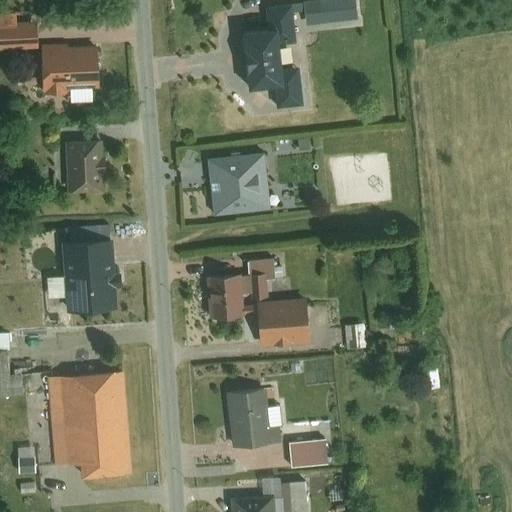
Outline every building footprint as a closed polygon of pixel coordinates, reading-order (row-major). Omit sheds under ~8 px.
[(312,23),(361,16),(358,0),(316,0),(309,1),(311,18),(312,23)] [(301,19),(311,18),(309,1),(299,2),(301,19)] [(299,2),(272,6),(274,28),(290,26),(292,40),(304,39),(301,19),(299,2)] [(45,22),(17,24),(18,47),(47,45),(45,22)] [(274,28),(247,31),(254,86),(281,82),(297,80),(295,66),(292,40),(290,26),(274,28)] [(104,44),(45,48),(48,91),(107,87),(104,44)] [(284,105),(311,101),(306,64),(295,66),(297,80),(281,82),(284,105)] [(109,188),(106,139),(73,141),(75,190),(109,188)] [(266,148),(207,155),(214,211),(272,204),(266,148)] [(116,303),(112,238),(62,242),(67,307),(116,303)] [(274,269),(273,255),(248,257),(249,271),(274,269)] [(250,294),(269,293),(268,269),(249,271),(250,289),(250,294)] [(238,271),(205,273),(208,315),(240,313),(239,289),(238,271)] [(238,271),(239,289),(250,289),(249,271),(238,271)] [(306,297),(253,300),(256,339),(308,336),(306,297)] [(362,340),(362,321),(345,321),(345,340),(362,340)] [(4,348),(0,348),(0,392),(8,392),(6,372),(4,348)] [(134,469),(126,370),(59,376),(66,461),(83,459),(84,473),(134,469)] [(24,391),(22,371),(6,372),(8,392),(24,391)] [(263,385),(226,389),(231,442),(281,438),(279,422),(267,423),(263,385)] [(323,436),(286,440),(289,464),(326,460),(323,436)] [(272,493),(271,511),(296,511),(309,511),(309,479),(278,479),(278,493),(272,493)] [(271,511),(272,493),(229,494),(229,511),(271,511)]
